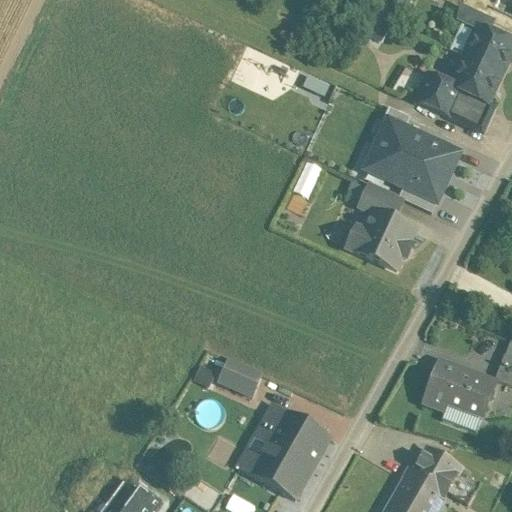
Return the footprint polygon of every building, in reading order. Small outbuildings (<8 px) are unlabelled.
[(511,0),(498,0),(494,10),(511,19),(511,0)] [(492,25),(460,10),(454,22),(477,33),(478,32),(487,36),(492,25)] [(511,48),(487,36),(478,32),(477,33),(464,61),(501,78),(511,53),(511,48)] [(501,78),(464,61),(451,89),(428,78),(415,105),(462,127),(474,101),(487,108),(501,78)] [(487,108),(474,101),(462,127),(481,136),(493,110),(487,108)] [(388,126),(405,134),(410,122),(389,113),(384,124),(388,126)] [(403,192),(431,205),(435,196),(445,174),(450,176),(459,159),(405,134),(388,126),(371,164),(388,172),(383,183),(403,192)] [(308,165),(294,193),(308,200),(322,171),(308,165)] [(398,203),(369,190),(359,212),(371,217),(372,216),(392,226),(402,205),(398,203)] [(431,205),(403,192),(398,203),(402,205),(431,218),(440,198),(435,196),(431,205)] [(392,226),(372,216),(371,217),(363,236),(356,233),(348,253),(396,274),(402,261),(405,263),(411,250),(408,249),(414,235),(392,226)] [(511,358),(501,382),(511,386),(511,358)] [(227,359),(215,387),(251,403),(263,374),(227,359)] [(499,386),(446,364),(431,403),(453,412),(455,406),(486,419),(499,386)] [(332,441),(273,406),(237,469),(296,504),(332,441)] [(460,473),(426,453),(413,475),(408,473),(402,482),(404,483),(404,482),(442,504),(446,497),(467,510),(474,497),(453,485),(460,473)] [(404,483),(387,511),(437,511),(442,504),(404,482),(404,483)] [(161,511),(127,486),(107,511),(161,511)]
